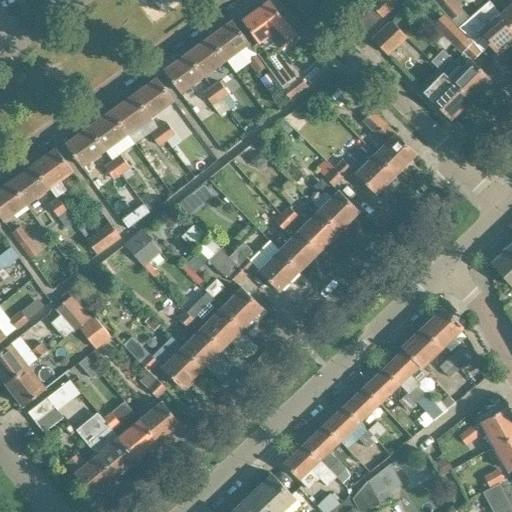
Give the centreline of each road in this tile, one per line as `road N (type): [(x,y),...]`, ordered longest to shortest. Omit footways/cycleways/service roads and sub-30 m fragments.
road 1 (residential): [(462,167),(123,495),(131,511)]
road 2 (residential): [(181,511),(466,252)]
road 3 (residential): [(0,163),(227,0)]
road 4 (unclassified): [(462,167),(299,0)]
